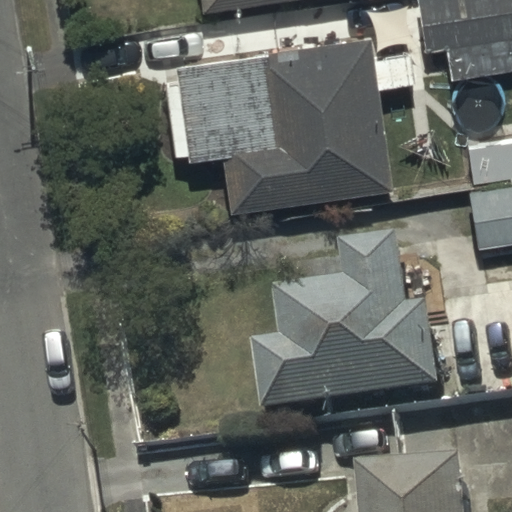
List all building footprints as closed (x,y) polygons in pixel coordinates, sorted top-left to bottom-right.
[(202,0),(203,9),(270,0),(202,0)] [(511,0),(419,0),(426,53),(448,50),(452,78),(511,70),(511,0)] [(411,53),(373,58),(370,39),(177,65),(190,163),(224,158),(231,212),(391,190),(377,87),(415,82),(411,53)] [(511,185),(470,191),(477,245),(511,241),(511,185)] [(291,346),(262,350),(270,418),(447,395),(436,315),(414,318),(404,242),(350,249),(355,285),(281,294),(291,346)] [(471,511),(469,465),(366,471),(368,511),(471,511)]
